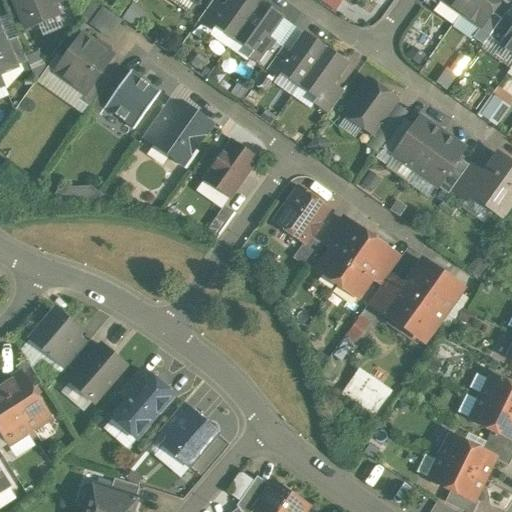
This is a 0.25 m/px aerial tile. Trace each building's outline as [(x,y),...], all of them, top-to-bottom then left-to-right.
[(14,0),(26,28),(57,15),(53,4),(50,0),(14,0)] [(215,0),(213,0),(198,22),(212,32),(216,25),(215,25),(227,8),(215,0)] [(232,0),(227,8),(215,25),(216,25),(235,39),(260,3),(255,0),(232,0)] [(342,0),(321,0),(319,4),(333,14),(342,0)] [(441,0),(461,14),(470,0),(441,0)] [(470,0),(461,14),(480,28),(491,13),(500,0),(470,0)] [(279,17),(260,3),(235,39),(253,52),(254,52),(266,36),(279,17)] [(491,13),(480,28),(472,38),(483,46),(489,37),(501,20),(491,13)] [(501,20),(489,37),(500,46),(511,29),(511,18),(505,14),(501,20)] [(0,28),(0,73),(16,67),(16,66),(6,42),(0,28)] [(511,29),(500,46),(511,53),(511,29)] [(112,56),(83,35),(56,73),(84,93),(85,94),(101,72),(112,56)] [(266,36),(254,52),(253,52),(249,58),(260,66),(276,43),(266,36)] [(292,55),(280,71),(282,72),(300,85),(325,50),(305,36),(292,55)] [(27,62),(17,38),(6,42),(16,66),(27,62)] [(282,48),(266,71),(277,79),(282,72),(280,71),(292,55),(282,48)] [(325,50),(300,85),(318,98),(320,99),(331,83),(345,64),(325,50)] [(101,72),(85,94),(84,93),(79,100),(90,108),(106,85),(110,79),(101,72)] [(116,92),(105,108),(134,129),(159,94),(130,73),(116,92)] [(367,80),(343,114),(373,135),(397,101),(367,80)] [(344,92),(331,83),(320,99),(318,98),(314,105),(328,115),(344,92)] [(106,85),(90,108),(100,115),(105,108),(116,92),(106,85)] [(498,125),(511,105),(492,93),(479,114),(498,125)] [(169,101),(150,127),(161,134),(179,108),(169,101)] [(161,134),(154,144),(170,155),(171,161),(176,165),(182,164),(210,125),(182,105),(179,108),(161,134)] [(414,127),(393,156),(415,172),(442,133),(420,118),(414,127)] [(403,119),(383,148),(393,156),(414,127),(403,119)] [(442,133),(415,172),(437,187),(458,158),(464,149),(442,133)] [(231,141),(203,181),(229,199),(257,159),(231,141)] [(483,176),(471,193),(472,194),(493,208),(494,214),(499,218),(506,217),(510,211),(509,206),(511,201),(511,165),(498,155),(483,176)] [(458,158),(437,187),(448,195),(450,192),(468,166),(458,158)] [(483,176),(469,165),(468,166),(450,192),(466,203),(472,194),(471,193),(483,176)] [(298,188),(274,222),(303,244),(304,244),(310,236),(329,209),(298,188)] [(66,196),(58,190),(51,199),(60,205),(67,205),(67,203),(67,202),(66,196)] [(93,190),(58,190),(66,196),(67,202),(67,203),(89,202),(88,201),(89,201),(88,196),(93,190)] [(101,195),(93,190),(88,196),(89,201),(88,201),(89,202),(89,204),(95,204),(101,195)] [(224,206),(207,230),(217,237),(234,213),(224,206)] [(338,221),(322,244),(332,251),(348,228),(338,221)] [(332,251),(318,270),(338,284),(369,240),(349,227),(332,251)] [(310,236),(304,244),(303,244),(293,259),(305,267),(321,245),(310,236)] [(369,240),(338,284),(357,298),(371,279),(387,256),(388,254),(369,240)] [(387,256),(371,279),(381,286),(388,276),(397,263),(387,256)] [(415,280),(412,277),(404,288),(390,307),(391,308),(429,335),(461,289),(427,264),(415,280)] [(381,286),(367,305),(384,317),(391,308),(390,307),(404,288),(388,276),(381,286)] [(429,335),(391,308),(384,317),(422,344),(429,335)] [(54,311),(31,339),(44,349),(42,352),(55,363),(78,336),(81,332),(68,321),(67,322),(54,311)] [(78,336),(55,363),(64,371),(68,366),(87,344),(86,343),(78,336)] [(87,344),(68,366),(77,373),(99,348),(90,340),(86,343),(87,344)] [(77,373),(70,382),(94,403),(125,366),(101,346),(77,373)] [(26,360),(15,367),(20,375),(21,374),(31,390),(41,384),(26,360)] [(341,396),(376,416),(393,387),(357,367),(341,396)] [(139,370),(117,395),(126,402),(148,378),(139,370)] [(20,375),(1,387),(28,430),(39,423),(43,424),(47,422),(49,417),(31,390),(21,374),(20,375)] [(126,402),(112,418),(137,439),(173,397),(149,376),(148,378),(126,402)] [(511,386),(503,382),(502,379),(495,376),(488,378),(485,384),(486,388),(481,399),(511,413),(511,386)] [(1,387),(0,387),(0,430),(8,443),(13,444),(18,441),(19,436),(28,430),(1,387)] [(511,413),(481,399),(476,409),(472,411),(469,417),(472,423),(479,427),(482,426),(492,431),(511,440),(511,413)] [(183,404),(159,432),(168,439),(192,412),(183,404)] [(168,439),(163,445),(189,468),(217,434),(192,412),(168,439)] [(511,440),(492,431),(487,441),(511,453),(511,440)] [(482,452),(461,442),(460,439),(454,436),(447,437),(444,444),(445,448),(440,458),(483,479),(493,459),(494,458),(482,452)] [(511,457),(511,453),(487,441),(482,452),(494,458),(493,459),(508,466),(511,457)] [(483,479),(440,458),(435,469),(431,470),(428,477),(430,483),(436,487),(440,485),(451,490),(473,501),(473,500),(483,479)] [(0,494),(9,489),(0,474),(0,494)] [(257,477),(236,506),(238,508),(240,511),(252,511),(255,509),(254,509),(270,486),(257,477)] [(139,487),(114,479),(111,491),(136,499),(139,487)] [(305,511),(308,507),(272,482),(270,486),(254,509),(255,509),(258,511),(305,511)] [(111,491),(94,486),(87,510),(94,511),(132,511),(136,499),(111,491)] [(473,501),(451,490),(446,501),(467,511),(473,511),(478,502),(473,500),(473,501)]
